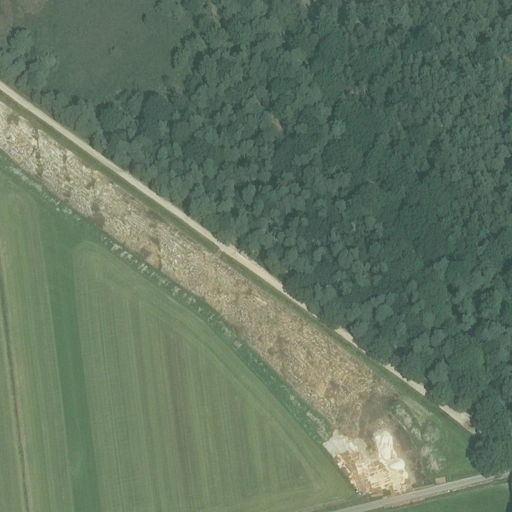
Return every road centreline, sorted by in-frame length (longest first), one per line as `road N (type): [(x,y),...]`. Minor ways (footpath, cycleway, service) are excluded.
road 1 (unclassified): [(511,427),(269,0)]
road 2 (track): [(112,167),(492,440)]
road 3 (unclassified): [(351,511),(511,472)]
road 4 (track): [(0,85),(112,167)]
